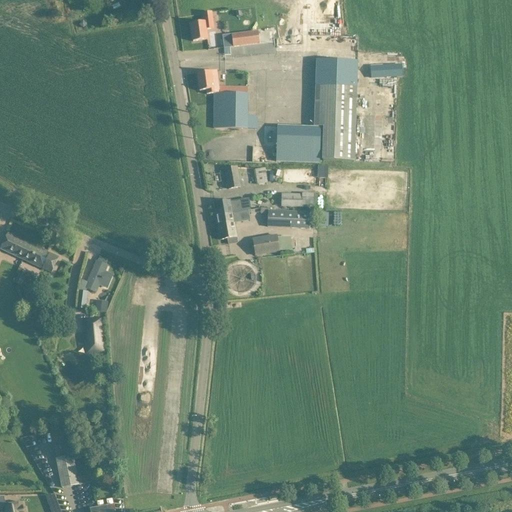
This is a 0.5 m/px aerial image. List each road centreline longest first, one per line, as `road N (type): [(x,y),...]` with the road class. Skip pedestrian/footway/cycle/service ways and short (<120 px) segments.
road 1 (unclassified): [(207,286),(163,0)]
road 2 (secondary): [(511,460),(253,511)]
road 3 (unclassified): [(191,511),(207,286)]
road 4 (unclassified): [(207,286),(0,206)]
road 5 (secondary): [(308,511),(511,469)]
